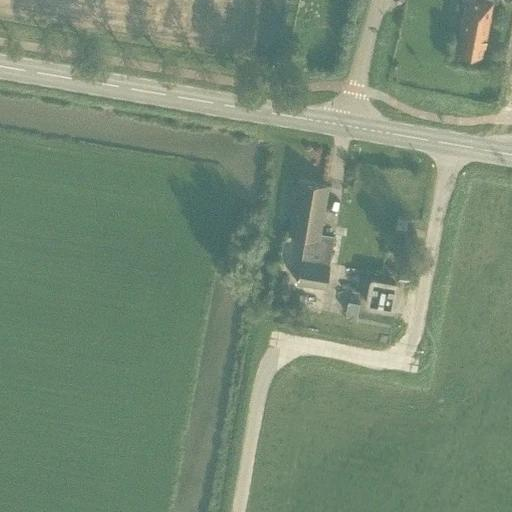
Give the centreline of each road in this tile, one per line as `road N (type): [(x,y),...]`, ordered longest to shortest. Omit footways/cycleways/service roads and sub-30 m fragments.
road 1 (tertiary): [(346,125),(0,66)]
road 2 (tertiary): [(511,155),(346,125)]
road 3 (unclassified): [(346,125),(378,0)]
